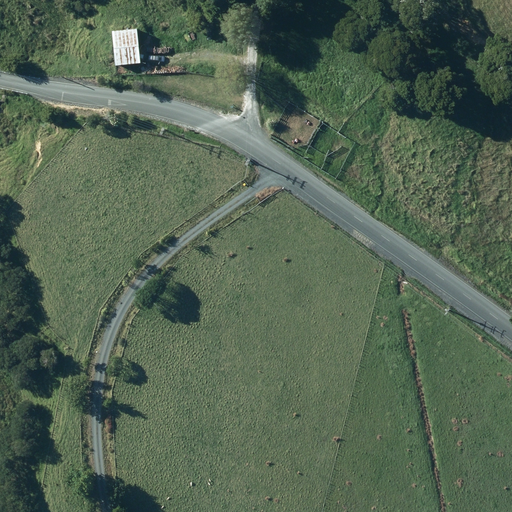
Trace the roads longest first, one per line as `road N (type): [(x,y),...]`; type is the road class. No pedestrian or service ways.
road 1 (unclassified): [(511,341),(284,168),(200,118),(0,81)]
road 2 (unknown): [(238,139),(132,253),(95,321),(84,361),(84,418),(103,511)]
